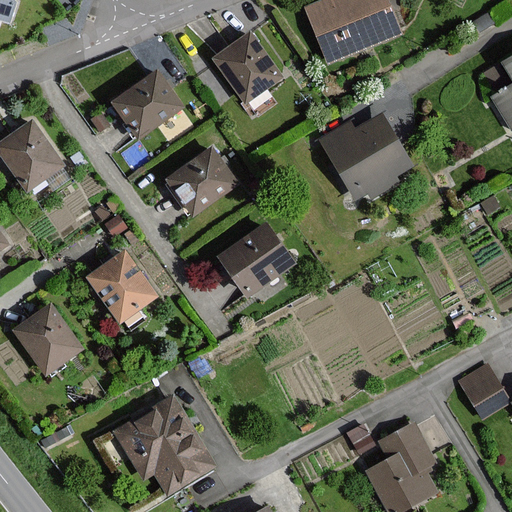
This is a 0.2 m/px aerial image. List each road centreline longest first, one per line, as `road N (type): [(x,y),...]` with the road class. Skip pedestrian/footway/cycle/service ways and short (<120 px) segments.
road 1 (residential): [(511,338),(243,480)]
road 2 (residential): [(0,86),(138,24)]
road 3 (residential): [(102,233),(0,306)]
